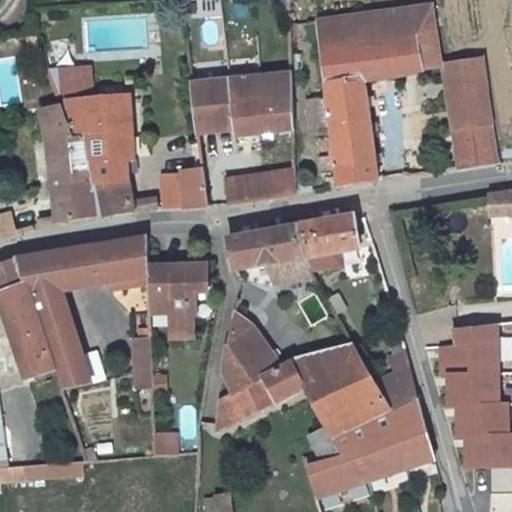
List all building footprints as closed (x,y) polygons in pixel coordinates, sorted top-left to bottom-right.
[(314,24),(339,188),(377,182),(363,83),(421,72),(439,68),(430,9),(388,15),(314,24)] [(0,59),(0,86),(4,106),(21,103),(12,57),(0,59)] [(496,163),(490,122),(480,60),(444,67),(453,129),(459,169),(496,163)] [(67,141),(88,139),(95,183),(127,178),(127,175),(136,173),(132,97),(88,102),(85,71),(50,75),(59,110),(67,141)] [(234,136),(294,133),(293,105),(251,106),(250,76),(190,77),(197,133),(234,131),(234,136)] [(251,106),(293,105),(292,76),(250,76),(251,106)] [(57,225),(99,217),(100,219),(133,214),(127,178),(95,183),(88,139),(67,141),(59,110),(39,114),(47,147),(57,225)] [(163,212),(207,208),(201,166),(158,172),(163,212)] [(296,168),(282,170),(282,176),(296,175),(296,168)] [(230,204),(297,196),(296,175),(282,176),(228,184),(230,204)] [(511,192),(489,196),(490,217),(511,215),(511,192)] [(303,260),(359,250),(354,221),(353,216),(296,227),(303,260)] [(0,243),(32,234),(27,218),(0,225),(0,243)] [(228,239),(235,273),(248,270),(303,260),(296,227),(228,239)] [(17,261),(29,297),(63,292),(149,277),(149,240),(17,261)] [(249,282),(304,272),(303,260),(248,270),(249,282)] [(0,268),(0,308),(12,346),(24,380),(54,371),(29,297),(17,261),(0,268)] [(168,269),(149,269),(150,314),(169,314),(169,333),(174,340),(186,340),(194,332),(194,319),(197,315),(197,295),(206,295),(205,268),(168,269)] [(63,390),(90,385),(63,292),(29,297),(54,371),(57,370),(63,390)] [(315,294),(302,300),(312,323),(326,317),(315,294)] [(253,328),(237,313),(233,328),(253,328)] [(449,373),(508,369),(511,404),(511,324),(452,331),(455,349),(426,349),(425,349),(432,374),(449,373)] [(232,336),(223,373),(233,395),(267,377),(254,357),(267,347),(256,331),(253,328),(233,328),(232,336)] [(151,375),(150,341),(132,341),(133,375),(151,375)] [(254,357),(267,377),(282,369),(267,347),(254,357)] [(357,350),(295,362),(310,391),(331,432),(393,409),(363,360),(357,350)] [(416,401),(405,353),(363,360),(393,409),(416,401)] [(233,395),(219,401),(216,432),(310,391),(295,362),(282,369),(267,377),(233,395)] [(452,419),(460,416),(449,373),(432,374),(442,409),(452,419)] [(135,390),(151,388),(151,375),(133,375),(135,390)] [(417,403),(332,434),(338,446),(341,445),(348,463),(310,475),(319,499),(316,500),(319,507),(324,505),(321,497),(435,461),(417,403)] [(178,406),(177,446),(194,446),(194,406),(178,406)] [(151,431),(152,454),(174,453),(173,430),(151,431)] [(331,432),(313,438),(323,464),(309,469),(310,475),(348,463),(341,445),(338,446),(332,434),(331,432)] [(202,497),(203,511),(229,511),(229,495),(202,497)]
